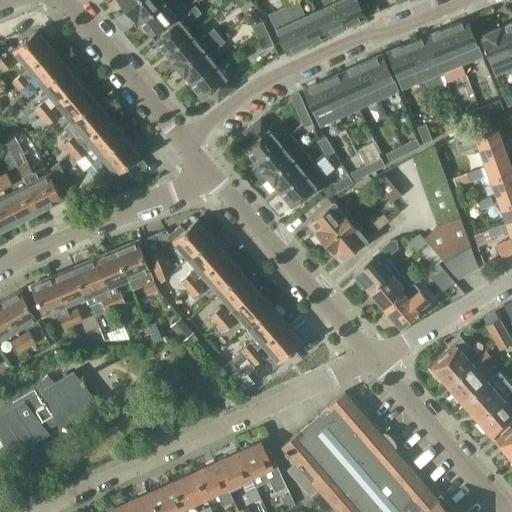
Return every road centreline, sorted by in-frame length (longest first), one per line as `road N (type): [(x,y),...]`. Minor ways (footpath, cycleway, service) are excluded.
road 1 (residential): [(370,359),(34,511)]
road 2 (residential): [(186,141),(277,78),(472,0)]
road 3 (residential): [(370,359),(210,175)]
road 4 (residential): [(0,268),(72,228),(210,175)]
road 5 (residential): [(507,511),(370,359)]
road 6 (residential): [(186,141),(64,0)]
road 7 (residential): [(511,277),(370,359)]
